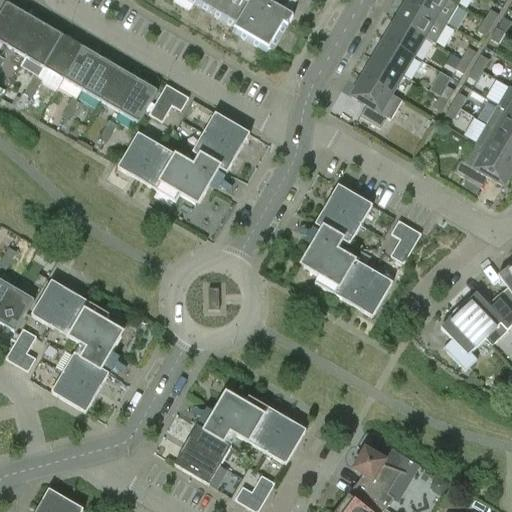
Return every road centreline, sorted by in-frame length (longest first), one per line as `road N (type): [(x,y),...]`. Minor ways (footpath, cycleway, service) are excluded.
road 1 (residential): [(298,131),(271,126),(57,0)]
road 2 (residential): [(493,233),(334,140),(298,131)]
road 3 (residential): [(81,458),(141,425),(191,335)]
road 4 (residential): [(230,266),(294,164),(298,131)]
road 5 (residential): [(298,131),(325,62),(362,0)]
road 6 (residential): [(191,335),(171,312),(175,280),(201,261),(230,266)]
road 7 (residential): [(230,266),(250,294),(245,320),(225,337),(191,335)]
